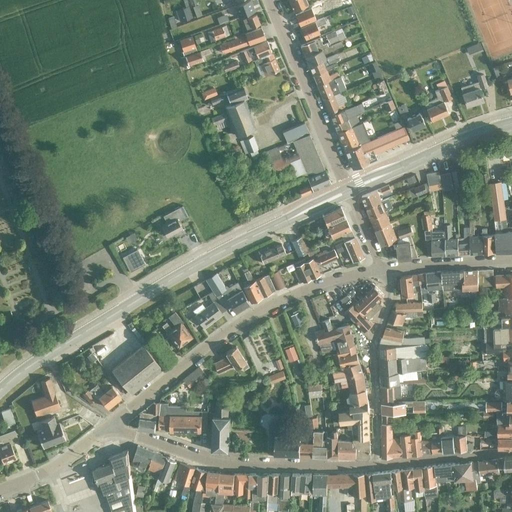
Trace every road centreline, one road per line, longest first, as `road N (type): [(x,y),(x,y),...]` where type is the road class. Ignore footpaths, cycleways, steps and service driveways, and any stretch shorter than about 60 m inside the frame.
road 1 (secondary): [(0,391),(139,298),(348,191)]
road 2 (residential): [(107,427),(253,314),(335,278),(383,269)]
road 3 (residential): [(107,427),(197,459),(375,466)]
road 4 (tertiary): [(348,191),(267,0)]
road 5 (residential): [(375,466),(374,338),(390,290),(383,269)]
road 6 (secondary): [(348,191),(511,125)]
road 7 (residential): [(375,466),(511,452)]
road 8 (residential): [(383,269),(511,260)]
road 9 (residential): [(0,491),(50,472),(107,427)]
